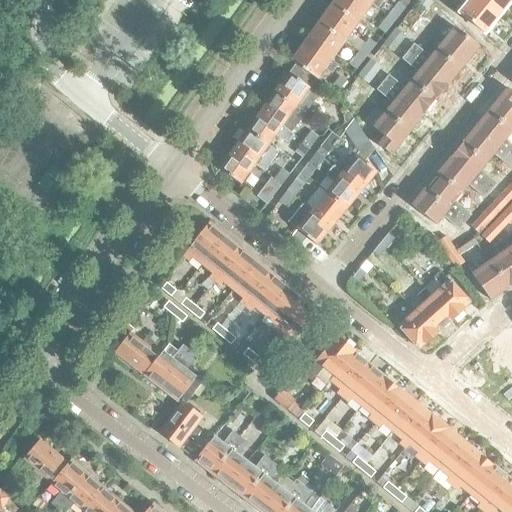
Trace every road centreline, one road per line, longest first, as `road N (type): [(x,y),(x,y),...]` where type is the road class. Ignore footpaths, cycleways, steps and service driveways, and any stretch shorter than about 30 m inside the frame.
road 1 (residential): [(321,289),(511,59)]
road 2 (residential): [(29,362),(170,163)]
road 3 (residential): [(219,511),(29,362)]
road 4 (residential): [(170,163),(290,0)]
road 5 (residential): [(170,163),(321,289)]
road 6 (residential): [(321,289),(426,376)]
